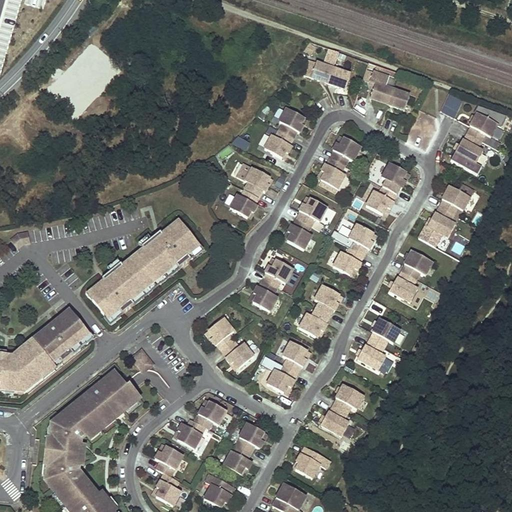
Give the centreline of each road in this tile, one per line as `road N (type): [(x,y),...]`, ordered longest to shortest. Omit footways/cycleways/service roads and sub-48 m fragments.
road 1 (residential): [(177,329),(238,280),(333,115),(422,159),(427,187),(291,426)]
road 2 (residential): [(177,329),(165,316),(151,317),(18,425)]
road 3 (residential): [(206,377),(136,443),(129,476),(140,511)]
